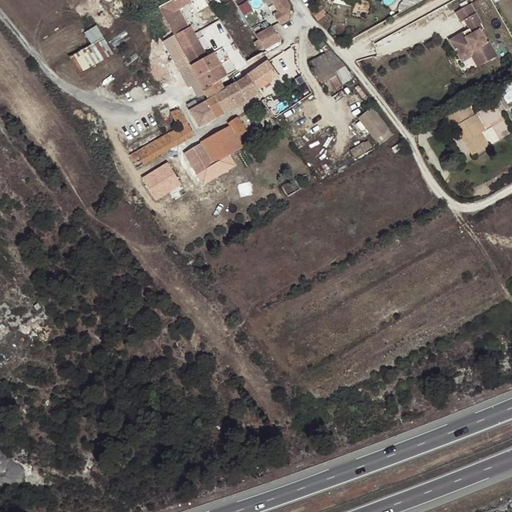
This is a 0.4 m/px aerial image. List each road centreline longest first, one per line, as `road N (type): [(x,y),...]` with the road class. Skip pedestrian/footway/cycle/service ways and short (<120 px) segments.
road 1 (motorway): [(511,407),(232,511)]
road 2 (residential): [(0,11),(47,71),(77,92),(126,108),(178,97),(200,135)]
road 3 (residential): [(471,207),(447,202),(433,187),(398,123),(307,17)]
road 4 (residential): [(200,135),(277,90),(291,35),(307,17)]
road 5 (motorway): [(370,511),(511,458)]
